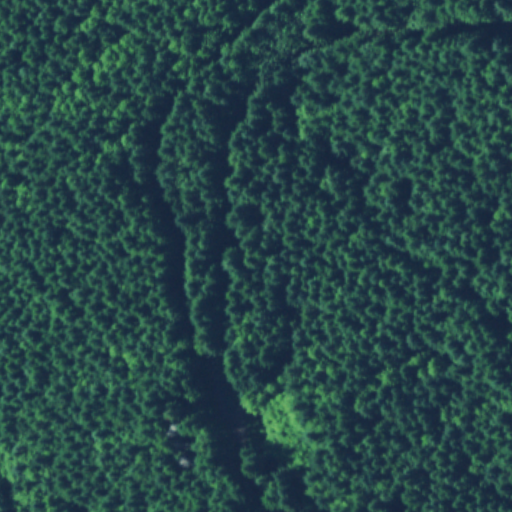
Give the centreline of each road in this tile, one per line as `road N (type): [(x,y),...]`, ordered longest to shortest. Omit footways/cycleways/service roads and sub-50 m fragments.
road 1 (track): [(276,511),(212,368),(155,139),(277,0)]
road 2 (track): [(212,368),(235,125),(298,60),(409,21),(511,12)]
